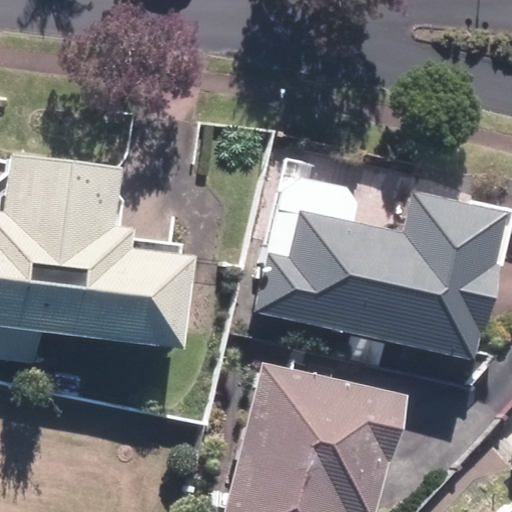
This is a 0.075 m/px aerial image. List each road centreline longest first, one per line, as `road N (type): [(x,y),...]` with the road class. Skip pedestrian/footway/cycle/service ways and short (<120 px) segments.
road 1 (residential): [(511,88),(243,17)]
road 2 (residential): [(243,17),(428,4),(511,12)]
road 3 (residential): [(243,17),(74,0)]
